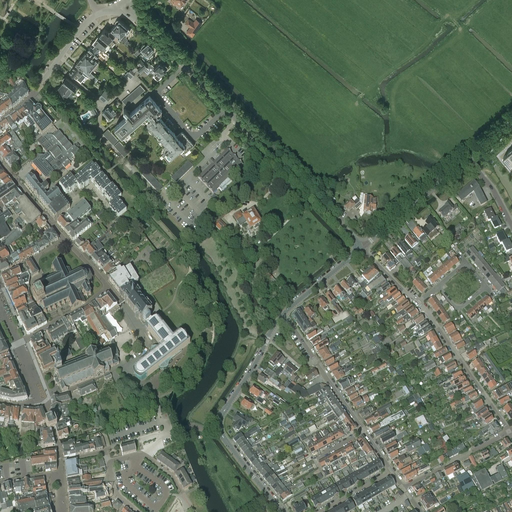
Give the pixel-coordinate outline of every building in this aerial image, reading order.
[(188,19),(185,24),(190,27),(186,32),(192,37),(201,23),(196,20),(194,23),(188,19)] [(111,29),(111,30),(119,37),(120,38),(120,37),(123,34),(124,35),(125,33),(127,35),(130,31),(128,29),(128,28),(127,28),(124,25),(122,23),(119,21),(120,21),(119,20),(117,20),(115,22),(115,24),(115,25),(111,29)] [(105,29),(99,35),(110,45),(111,46),(114,42),(115,43),(119,38),(115,35),(109,30),(108,32),(105,29)] [(110,45),(99,35),(96,39),(94,43),(100,48),(102,50),(104,52),(110,45)] [(125,35),(120,39),(127,45),(129,43),(127,40),(128,39),(126,38),(127,36),(125,35)] [(100,48),(94,43),(93,43),(95,44),(93,47),(91,45),(88,49),(91,52),(90,53),(92,55),(96,59),(98,57),(97,56),(100,52),(98,51),(100,48)] [(144,44),(134,53),(136,56),(142,50),(147,56),(147,55),(149,58),(153,55),(150,52),(154,49),(151,45),(150,46),(148,43),(146,45),(144,44)] [(80,59),(77,62),(86,70),(84,72),(86,74),(95,82),(98,79),(90,73),(98,64),(95,61),(92,58),(93,58),(92,57),(91,57),(86,53),(85,52),(85,53),(82,56),(80,58),(80,59)] [(7,53),(5,56),(6,60),(11,61),(13,57),(11,53),(7,53)] [(137,69),(137,70),(141,73),(144,70),(147,67),(148,67),(146,66),(144,63),(144,64),(141,60),(138,64),(140,67),(137,69)] [(149,63),(146,66),(148,67),(147,67),(151,71),(155,67),(151,64),(150,64),(149,63)] [(155,67),(151,71),(154,75),(157,78),(158,79),(161,77),(160,76),(166,70),(168,69),(168,67),(166,66),(165,65),(163,64),(162,65),(159,63),(155,67)] [(73,68),(70,73),(74,76),(73,76),(76,79),(80,83),(81,83),(80,82),(86,74),(84,72),(83,71),(81,69),(76,65),(75,64),(72,67),(73,68)] [(63,82),(58,88),(67,95),(66,96),(68,98),(69,96),(71,97),(74,94),(70,91),(71,90),(72,91),(73,91),(75,92),(79,88),(66,77),(65,78),(65,77),(64,77),(62,79),(62,80),(63,81),(62,81),(63,82)] [(18,90),(16,92),(22,101),(25,98),(28,95),(24,86),(25,85),(22,82),(18,86),(20,88),(19,89),(18,90)] [(18,90),(16,86),(13,88),(13,87),(12,87),(15,93),(12,96),(17,105),(22,101),(16,92),(18,90)] [(112,96),(105,91),(99,98),(104,103),(112,96)] [(5,99),(12,110),(13,109),(17,105),(12,96),(9,98),(7,95),(2,94),(1,94),(1,93),(0,92),(0,96),(3,97),(2,99),(3,99),(5,99)] [(131,136),(127,131),(142,118),(144,120),(146,118),(148,121),(147,122),(154,131),(159,136),(167,145),(163,148),(165,150),(163,152),(169,159),(179,150),(183,154),(193,145),(182,132),(176,136),(174,134),(175,134),(174,133),(172,131),(175,129),(172,125),(173,124),(168,118),(167,119),(163,116),(161,118),(159,116),(159,115),(158,116),(156,114),(161,110),(161,109),(150,97),(150,96),(140,105),(130,113),(130,112),(129,111),(127,111),(125,109),(124,109),(123,110),(123,111),(126,114),(125,115),(127,116),(115,127),(122,135),(126,141),(131,136)] [(12,110),(5,99),(3,99),(1,100),(0,100),(0,103),(2,106),(3,106),(8,112),(12,110)] [(30,104),(22,109),(35,126),(42,134),(52,126),(41,113),(41,110),(40,108),(37,108),(35,109),(30,104)] [(89,107),(94,117),(98,113),(93,105),(89,107)] [(108,107),(102,112),(109,119),(116,112),(113,109),(111,110),(108,107)] [(22,109),(16,114),(22,123),(26,121),(32,128),(35,126),(22,109)] [(22,123),(16,114),(9,118),(15,126),(17,124),(18,126),(22,123)] [(9,118),(5,121),(10,129),(12,132),(14,134),(18,131),(16,127),(15,126),(9,118)] [(10,129),(5,121),(0,124),(0,130),(1,132),(3,134),(10,129)] [(37,160),(32,165),(45,180),(48,180),(59,171),(60,173),(63,171),(63,172),(65,170),(64,169),(71,164),(68,161),(70,160),(71,161),(73,159),(72,158),(73,157),(76,160),(81,155),(74,146),(72,148),(58,131),(53,136),(52,135),(48,135),(48,136),(47,135),(37,143),(47,154),(43,158),(43,157),(38,157),(37,160)] [(0,139),(0,150),(12,141),(13,143),(18,150),(18,149),(19,150),(21,148),(23,147),(21,143),(14,134),(12,132),(0,139)] [(12,141),(0,150),(0,152),(8,147),(13,143),(12,141)] [(8,147),(0,152),(0,155),(4,161),(13,154),(15,153),(19,150),(18,149),(18,150),(13,143),(8,147)] [(231,177),(230,177),(243,165),(227,149),(216,160),(217,161),(214,164),(214,163),(213,163),(213,164),(212,164),(212,165),(213,165),(210,168),(209,167),(198,178),(213,194),(219,188),(220,188),(220,189),(222,191),(234,179),(232,177),(231,177)] [(511,149),(503,157),(511,166),(511,164),(511,149)] [(19,161),(13,154),(4,161),(11,168),(19,161)] [(92,165),(84,171),(84,172),(90,178),(91,180),(93,183),(94,182),(101,176),(100,175),(92,165)] [(78,177),(73,181),(77,185),(77,186),(80,189),(83,187),(84,188),(83,187),(85,185),(86,186),(89,184),(88,182),(91,180),(90,178),(84,172),(84,171),(84,172),(80,175),(77,177),(78,177)] [(101,176),(94,182),(96,185),(95,186),(99,191),(101,190),(103,193),(111,186),(108,182),(106,180),(105,178),(102,175),(101,176)] [(40,202),(47,196),(45,193),(49,190),(46,186),(42,189),(31,177),(24,182),(40,202)] [(64,182),(59,186),(66,194),(69,192),(70,193),(75,189),(74,188),(77,186),(77,185),(73,181),(71,177),(66,181),(66,180),(64,182)] [(0,191),(0,192),(5,188),(12,183),(8,178),(1,183),(0,183),(0,191)] [(473,193),(479,188),(474,182),(456,197),(461,203),(469,196),(470,197),(472,196),(471,195),(473,193)] [(0,200),(10,194),(17,189),(12,184),(12,183),(5,188),(0,192),(0,191),(0,200)] [(111,186),(103,193),(104,192),(106,195),(105,196),(109,201),(111,200),(113,203),(117,199),(118,199),(121,196),(118,192),(116,190),(112,185),(111,186)] [(479,188),(473,193),(477,200),(476,201),(477,203),(478,202),(480,207),(486,204),(479,188)] [(17,190),(5,198),(9,204),(12,202),(21,195),(17,190)] [(40,202),(48,211),(47,211),(55,221),(70,208),(55,190),(47,196),(40,202)] [(23,198),(21,195),(12,202),(14,205),(23,198)] [(12,216),(7,220),(10,224),(9,226),(13,230),(16,227),(17,228),(21,225),(24,222),(28,227),(21,232),(23,233),(29,228),(41,218),(40,217),(24,198),(24,197),(23,198),(14,205),(13,205),(16,210),(18,212),(12,216)] [(9,204),(5,198),(1,201),(1,202),(5,207),(4,207),(5,207),(6,210),(10,208),(8,205),(9,205),(9,204)] [(365,198),(364,212),(367,212),(367,213),(367,215),(371,215),(371,214),(371,212),(372,212),(372,210),(377,211),(377,205),(373,205),(373,199),(365,198)] [(110,204),(109,206),(111,209),(110,210),(114,215),(116,214),(118,217),(121,214),(122,214),(126,210),(123,206),(121,204),(121,203),(118,199),(117,199),(113,203),(110,204)] [(350,201),(343,207),(344,208),(343,209),(345,211),(346,210),(346,211),(348,209),(350,211),(354,207),(356,210),(362,205),(359,202),(357,200),(352,204),(350,201)] [(84,202),(67,216),(74,224),(76,222),(76,223),(80,220),(91,211),(84,202)] [(444,208),(438,213),(443,219),(453,211),(453,212),(457,208),(455,206),(452,208),(448,203),(447,204),(446,204),(445,205),(445,206),(444,207),(444,208)] [(102,210),(95,215),(98,219),(105,214),(102,210)] [(494,219),(490,210),(484,213),(488,222),(490,221),(494,219)] [(0,216),(0,226),(4,222),(7,220),(12,216),(8,211),(2,215),(0,216)] [(239,212),(233,217),(237,223),(240,228),(246,224),(250,230),(253,228),(255,231),(260,228),(258,225),(261,223),(260,222),(260,221),(259,220),(258,219),(255,215),(255,213),(255,212),(254,212),(253,211),(243,217),(239,212)] [(74,224),(67,215),(63,218),(57,223),(64,231),(74,224)] [(428,225),(422,230),(424,232),(431,240),(438,234),(435,230),(439,227),(438,227),(436,224),(437,223),(434,220),(433,221),(431,218),(430,219),(430,218),(429,218),(428,219),(427,219),(427,220),(426,221),(427,221),(425,222),(426,223),(428,225)] [(496,218),(494,219),(490,221),(495,230),(501,227),(496,218)] [(42,219),(36,224),(40,229),(46,224),(42,219)] [(74,224),(64,231),(73,241),(73,242),(91,227),(91,226),(93,224),(89,220),(87,222),(87,221),(84,224),(83,223),(80,220),(76,223),(76,222),(74,224)] [(217,223),(214,225),(222,233),(227,228),(220,220),(217,223)] [(0,239),(6,236),(10,232),(4,222),(0,226),(0,239)] [(0,248),(9,244),(13,241),(18,238),(22,235),(22,234),(23,233),(21,232),(17,228),(16,227),(13,230),(14,231),(11,234),(10,232),(6,236),(0,239),(0,248)] [(416,230),(413,232),(422,243),(427,239),(425,236),(424,236),(424,235),(418,228),(418,229),(417,228),(416,229),(416,230)] [(460,232),(459,230),(458,230),(453,234),(451,236),(452,238),(454,237),(455,238),(460,234),(459,233),(460,232)] [(44,236),(43,236),(44,237),(50,245),(54,243),(48,233),(46,231),(44,233),(45,235),(44,236)] [(48,233),(54,243),(58,240),(52,231),(48,233)] [(93,245),(86,251),(91,258),(99,251),(100,251),(103,248),(100,244),(111,234),(109,231),(93,244),(93,245)] [(506,242),(502,233),(496,237),(500,245),(502,244),(506,242)] [(407,238),(405,240),(412,249),(417,244),(419,243),(412,235),(410,236),(408,235),(406,237),(407,238)] [(93,245),(93,244),(92,243),(89,245),(86,242),(84,244),(83,243),(84,241),(82,238),(80,240),(75,244),(79,248),(84,253),(86,251),(93,245)] [(40,242),(44,249),(49,245),(44,239),(40,242)] [(511,248),(508,241),(506,242),(502,244),(506,253),(511,250),(511,248)] [(44,249),(40,242),(35,245),(39,252),(44,249)] [(402,242),(397,246),(406,257),(413,252),(409,247),(407,248),(402,242)] [(11,248),(9,244),(0,248),(0,261),(1,261),(0,260),(3,259),(6,258),(8,261),(11,259),(15,266),(21,263),(16,255),(12,248),(11,248)] [(39,252),(35,245),(34,245),(34,244),(29,247),(35,255),(39,253),(38,253),(39,252)] [(35,255),(29,247),(25,250),(30,258),(35,255)] [(470,259),(477,253),(473,247),(465,253),(470,259)] [(103,249),(103,248),(100,251),(99,251),(91,258),(97,264),(111,253),(110,252),(105,256),(101,251),(103,249)] [(399,263),(401,261),(398,257),(400,255),(395,248),(395,249),(394,248),(392,249),(393,250),(390,252),(399,263)] [(30,258),(25,250),(20,252),(25,260),(30,258)] [(20,252),(16,255),(21,263),(25,260),(20,252)] [(112,253),(111,254),(111,253),(97,264),(102,271),(113,262),(109,257),(113,254),(112,253)] [(482,259),(477,253),(470,259),(475,265),(482,259)] [(387,255),(386,255),(386,254),(383,257),(383,258),(383,259),(388,265),(391,263),(394,267),(396,265),(397,264),(394,260),(393,262),(387,255)] [(448,261),(453,266),(458,262),(454,256),(448,261)] [(508,256),(502,259),(504,264),(510,261),(511,265),(511,257),(509,259),(508,256)] [(6,258),(3,259),(4,261),(8,270),(9,269),(15,266),(11,259),(8,261),(6,258)] [(412,267),(405,258),(398,263),(406,272),(408,270),(412,267)] [(1,261),(0,261),(0,273),(8,270),(4,261),(3,259),(0,260),(1,261)] [(486,264),(482,259),(475,265),(479,270),(486,264)] [(113,262),(102,271),(106,275),(112,270),(112,271),(116,268),(115,266),(119,262),(118,260),(115,262),(114,263),(113,262)] [(28,273),(30,278),(33,277),(39,274),(31,261),(25,264),(23,265),(28,273)] [(448,261),(443,265),(448,271),(453,266),(448,261)] [(33,288),(32,289),(34,298),(38,306),(37,306),(44,313),(45,312),(68,301),(72,310),(85,303),(81,294),(79,295),(78,291),(82,289),(85,295),(87,297),(90,295),(91,292),(89,289),(90,288),(90,287),(89,287),(87,287),(91,283),(92,277),(89,272),(88,271),(84,270),(79,270),(72,274),(69,268),(64,270),(61,263),(52,267),(56,276),(48,280),(33,287),(33,288)] [(391,263),(388,265),(386,267),(390,272),(397,266),(396,265),(394,267),(391,263)] [(486,264),(479,270),(484,276),(491,270),(486,264)] [(120,295),(119,295),(120,296),(120,295),(123,299),(125,302),(125,303),(126,302),(128,305),(128,306),(131,309),(130,309),(131,309),(133,312),(133,313),(134,312),(136,315),(136,316),(139,319),(138,319),(139,319),(141,321),(140,321),(141,322),(141,321),(143,319),(144,319),(147,317),(148,316),(151,313),(152,313),(152,312),(151,313),(142,301),(142,300),(145,298),(145,299),(152,295),(173,282),(174,281),(174,280),(174,279),(174,278),(172,275),(173,274),(166,265),(139,282),(138,282),(140,287),(134,291),(132,287),(120,295)] [(448,271),(443,265),(438,270),(443,275),(448,271)] [(109,279),(109,280),(113,285),(115,288),(119,293),(120,294),(128,289),(129,288),(127,284),(128,285),(131,284),(132,286),(138,282),(139,282),(138,280),(140,279),(132,266),(127,269),(124,271),(121,272),(120,270),(119,271),(116,273),(117,275),(109,279)] [(15,278),(24,275),(20,267),(18,268),(12,271),(15,278)] [(373,267),(362,276),(366,280),(363,282),(365,286),(368,283),(374,279),(376,277),(377,279),(381,277),(373,267)] [(443,275),(438,270),(433,274),(438,279),(443,275)] [(491,270),(484,276),(488,281),(496,275),(491,270)] [(15,278),(12,271),(1,277),(4,284),(15,278)] [(266,272),(263,275),(271,284),(275,280),(266,272)] [(24,275),(15,278),(4,284),(6,290),(17,284),(20,289),(29,285),(30,278),(28,273),(24,275)] [(429,277),(428,279),(431,282),(432,284),(438,279),(433,274),(432,273),(428,276),(429,277)] [(496,275),(488,281),(493,287),(500,281),(496,275)] [(362,290),(361,291),(367,298),(369,297),(372,295),(371,293),(386,282),(381,277),(377,279),(370,285),(366,287),(362,290)] [(348,281),(347,281),(352,289),(355,287),(356,288),(358,286),(352,278),(350,280),(349,279),(347,280),(348,281)] [(417,288),(422,283),(417,278),(412,284),(417,288)] [(500,281),(493,287),(498,292),(505,286),(500,281)] [(342,284),(341,285),(348,295),(350,297),(352,295),(349,291),(351,289),(345,282),(344,282),(342,283),(342,284)] [(427,288),(422,283),(417,288),(422,293),(427,288)] [(17,284),(6,290),(8,294),(20,289),(17,284)] [(381,290),(377,294),(378,296),(390,288),(387,284),(380,289),(381,290)] [(20,289),(8,294),(10,299),(29,290),(29,285),(20,289)] [(334,290),(335,291),(338,296),(341,299),(343,297),(345,300),(347,298),(338,287),(336,288),(335,288),(334,289),(334,290)] [(383,299),(378,302),(380,305),(384,302),(397,292),(392,288),(386,293),(387,295),(383,299)] [(29,294),(29,290),(10,299),(12,302),(29,294)] [(327,295),(326,296),(334,308),(336,306),(334,303),(333,302),(335,300),(330,293),(329,293),(327,295)] [(384,303),(381,305),(383,307),(386,305),(388,303),(390,305),(394,301),(401,297),(397,293),(384,303)] [(31,298),(29,294),(12,302),(14,307),(31,298)] [(108,294),(101,298),(108,307),(107,308),(109,311),(117,305),(108,294)] [(387,308),(384,310),(385,312),(388,310),(389,311),(393,308),(392,307),(397,304),(398,305),(405,301),(402,297),(391,305),(390,305),(386,308),(387,308)] [(432,307),(438,303),(434,297),(428,301),(432,307)] [(487,297),(482,301),(486,307),(491,302),(487,297)] [(33,302),(31,298),(14,307),(16,311),(33,302)] [(96,302),(94,303),(100,312),(102,311),(107,308),(108,307),(101,298),(96,302)] [(318,301),(321,305),(320,306),(323,309),(324,309),(325,311),(328,309),(326,307),(328,305),(323,298),(321,299),(320,299),(319,300),(318,301)] [(406,301),(394,309),(397,314),(409,305),(406,301)] [(486,307),(482,301),(476,305),(481,311),(486,307)] [(33,302),(16,311),(19,317),(36,308),(33,302)] [(89,307),(82,312),(85,318),(87,321),(95,335),(95,336),(96,338),(97,340),(101,346),(112,339),(107,331),(112,328),(106,320),(104,316),(102,318),(101,317),(101,314),(100,312),(94,303),(89,306),(89,307)] [(442,308),(438,303),(432,307),(436,312),(442,308)] [(117,305),(109,311),(110,311),(108,312),(111,316),(120,309),(117,305)] [(481,311),(476,305),(471,310),(476,315),(481,311)] [(343,312),(338,306),(336,306),(334,308),(336,311),(337,312),(339,315),(343,312)] [(410,306),(394,317),(396,320),(401,317),(400,316),(401,316),(402,318),(407,314),(413,309),(410,306)] [(306,310),(304,311),(305,312),(310,319),(309,320),(311,323),(313,321),(311,318),(312,318),(311,317),(315,314),(313,312),(310,307),(309,308),(308,308),(307,309),(306,310)] [(36,308),(19,317),(23,326),(41,315),(36,308)] [(446,314),(442,308),(436,312),(440,318),(446,314)] [(313,328),(310,324),(309,324),(300,310),(292,315),(304,334),(312,329),(313,328)] [(411,312),(402,319),(404,321),(405,320),(407,322),(411,319),(418,314),(416,312),(414,310),(411,312)] [(476,315),(471,310),(466,314),(471,320),(476,315)] [(79,312),(73,315),(75,318),(78,317),(80,320),(82,324),(87,321),(85,318),(82,312),(81,311),(79,312)] [(446,314),(440,318),(444,324),(450,320),(446,314)] [(42,316),(41,315),(23,326),(27,334),(28,335),(38,329),(47,324),(42,316)] [(73,315),(69,318),(73,324),(80,320),(78,317),(75,318),(73,315)] [(409,327),(409,328),(411,330),(424,321),(423,320),(424,320),(422,318),(420,316),(412,322),(414,325),(413,325),(412,325),(409,327)] [(459,324),(465,321),(462,316),(457,319),(459,323),(457,324),(458,325),(460,324),(459,324)] [(69,318),(63,321),(70,333),(72,332),(72,333),(76,330),(74,326),(73,324),(69,318)] [(135,371),(135,372),(135,373),(135,374),(135,375),(136,376),(136,377),(137,377),(137,378),(138,379),(139,379),(140,379),(140,380),(141,380),(142,380),(143,380),(147,377),(158,368),(161,369),(163,370),(166,369),(168,368),(169,366),(169,363),(170,364),(171,364),(171,363),(172,362),(172,361),(171,361),(171,360),(173,359),(174,357),(181,352),(181,350),(190,343),(188,341),(186,338),(184,335),(181,338),(179,335),(173,340),(156,319),(151,323),(151,322),(145,327),(161,347),(160,348),(159,348),(158,347),(157,347),(156,347),(155,347),(154,347),(153,348),(152,348),(151,349),(151,350),(151,351),(151,352),(150,352),(149,352),(149,353),(148,353),(148,354),(149,355),(147,358),(145,360),(145,362),(142,364),(141,364),(138,366),(139,367),(135,370),(135,371)] [(70,333),(63,321),(61,322),(61,323),(60,324),(67,335),(69,334),(70,333)] [(416,334),(421,331),(421,330),(428,325),(425,321),(416,328),(417,330),(414,332),(416,334)] [(446,332),(457,325),(456,323),(451,325),(450,324),(443,327),(446,332)] [(67,335),(60,324),(46,332),(53,343),(67,335)] [(457,325),(446,332),(448,336),(455,332),(454,330),(459,327),(457,325)] [(421,331),(416,334),(414,336),(415,338),(421,335),(421,336),(424,334),(424,335),(431,330),(429,326),(422,331),(421,331)] [(117,336),(112,328),(107,331),(112,339),(117,336)] [(314,331),(306,336),(306,337),(307,337),(307,338),(307,339),(308,339),(309,340),(309,341),(323,332),(323,331),(322,331),(321,331),(320,330),(315,333),(314,331)] [(451,341),(463,335),(462,332),(457,335),(456,333),(449,337),(451,341)] [(430,341),(436,338),(433,333),(427,336),(430,341)] [(33,348),(43,343),(41,339),(43,338),(41,334),(39,336),(31,340),(30,342),(33,348)] [(463,335),(451,341),(454,345),(461,341),(460,339),(464,337),(466,336),(465,334),(463,335)] [(96,338),(95,336),(89,340),(93,349),(100,347),(97,340),(96,338)] [(318,338),(310,342),(313,347),(326,339),(324,336),(319,340),(318,338)] [(78,347),(84,344),(81,338),(75,341),(78,347)] [(436,338),(430,341),(428,343),(430,347),(433,346),(439,343),(436,338)] [(314,348),(313,349),(315,351),(316,350),(316,352),(317,352),(328,345),(325,340),(321,343),(314,347),(314,348)] [(467,340),(455,346),(457,351),(469,344),(468,342),(467,340)] [(329,348),(331,351),(334,349),(337,347),(342,344),(340,341),(339,341),(332,346),(329,348)] [(43,343),(33,348),(35,353),(46,348),(44,343),(44,342),(43,343)] [(55,379),(54,379),(56,384),(57,384),(58,386),(60,385),(62,392),(68,390),(67,388),(104,373),(110,371),(109,369),(113,367),(113,366),(119,364),(117,359),(119,358),(117,355),(118,354),(113,342),(110,343),(113,350),(107,352),(102,354),(101,351),(89,356),(88,351),(81,353),(82,355),(80,356),(81,359),(60,368),(59,368),(56,370),(56,369),(55,370),(54,370),(56,373),(55,373),(54,374),(55,376),(56,376),(55,377),(55,379)] [(0,344),(0,356),(8,353),(4,343),(0,344)] [(442,348),(439,343),(433,346),(436,352),(442,348)] [(481,343),(466,351),(468,354),(466,355),(470,361),(477,356),(475,353),(484,347),(481,343)] [(37,359),(48,354),(57,349),(54,345),(49,347),(35,354),(37,359)] [(69,347),(58,352),(60,356),(69,351),(71,350),(69,347)] [(325,348),(318,353),(318,354),(318,356),(319,356),(320,357),(331,351),(329,348),(326,350),(325,348)] [(57,349),(48,354),(51,360),(60,356),(58,352),(57,349)] [(435,357),(436,357),(437,359),(447,353),(444,349),(434,355),(435,357)] [(48,354),(37,359),(43,373),(54,368),(72,357),(69,351),(60,356),(51,360),(48,354)] [(331,351),(320,357),(321,358),(321,360),(322,361),(323,361),(323,362),(331,357),(334,355),(332,354),(331,351)] [(420,354),(417,356),(419,361),(423,359),(424,358),(427,357),(424,351),(421,353),(421,354),(420,354)] [(8,353),(0,356),(0,361),(1,361),(9,358),(10,358),(8,353)] [(270,361),(268,363),(273,367),(275,366),(279,361),(281,362),(284,359),(282,357),(276,353),(269,361),(270,361)] [(439,360),(438,360),(439,363),(441,362),(442,364),(451,359),(449,354),(439,360)] [(338,355),(324,363),(325,364),(325,365),(326,366),(327,367),(334,363),(333,361),(338,358),(339,357),(338,355)] [(427,357),(423,359),(422,360),(424,365),(427,363),(427,364),(432,362),(429,356),(427,357)] [(10,358),(9,358),(1,361),(4,369),(13,365),(10,358)] [(475,369),(483,363),(480,358),(472,364),(475,369)] [(432,362),(427,364),(423,367),(421,368),(422,370),(424,369),(426,373),(436,367),(433,361),(432,362)] [(328,369),(328,370),(329,371),(330,371),(330,373),(345,365),(345,364),(344,362),(342,363),(337,366),(336,364),(328,368),(328,369)] [(388,362),(386,363),(378,368),(379,370),(388,365),(389,368),(391,367),(388,362)] [(448,372),(453,369),(456,367),(453,362),(445,367),(446,369),(448,372)] [(485,366),(483,363),(475,369),(478,373),(486,367),(485,366)] [(288,364),(284,370),(292,377),(290,379),(293,381),(297,376),(294,374),(297,371),(288,364)] [(13,365),(4,369),(1,370),(1,371),(0,371),(0,377),(0,378),(16,372),(13,365)] [(434,372),(433,372),(436,378),(442,374),(440,370),(445,368),(443,365),(433,370),(434,372)] [(331,375),(332,376),(333,377),(333,376),(333,377),(334,378),(352,367),(351,366),(350,366),(346,368),(341,371),(340,369),(332,374),(331,375)] [(352,367),(334,378),(335,379),(334,380),(336,382),(337,382),(345,377),(343,375),(349,372),(353,370),(353,369),(352,367)] [(489,372),(488,370),(486,367),(478,373),(478,374),(479,376),(480,375),(481,377),(487,373),(489,372)] [(267,368),(264,374),(271,378),(274,373),(267,368)] [(280,368),(275,374),(278,377),(283,370),(280,368)] [(314,370),(305,376),(309,382),(318,376),(314,370)] [(0,378),(0,384),(1,387),(8,385),(20,382),(16,372),(0,378)] [(441,381),(438,382),(440,385),(442,383),(448,381),(453,378),(454,380),(462,376),(459,372),(446,379),(441,381)] [(487,373),(481,377),(481,378),(481,379),(482,380),(483,380),(484,382),(491,378),(492,376),(491,374),(489,376),(487,373)] [(267,379),(261,375),(257,381),(264,385),(265,385),(266,383),(267,383),(268,380),(267,379)] [(346,379),(338,384),(340,388),(353,381),(352,378),(350,379),(349,378),(349,377),(346,379)] [(449,384),(446,385),(447,388),(453,385),(454,386),(457,385),(466,380),(463,377),(449,384)] [(271,378),(269,381),(280,388),(282,386),(271,378)] [(491,378),(484,382),(484,383),(485,385),(486,385),(487,386),(494,382),(495,381),(494,379),(492,380),(491,378)] [(353,381),(340,388),(343,391),(350,387),(349,385),(350,385),(355,383),(353,381)] [(453,389),(449,390),(450,392),(453,391),(455,390),(460,388),(461,390),(469,386),(466,381),(453,389)] [(0,399),(12,403),(26,400),(27,398),(20,382),(8,385),(1,387),(0,384),(0,399)] [(93,382),(77,389),(81,398),(97,390),(93,382)] [(494,382),(487,386),(490,391),(498,385),(497,383),(495,385),(494,382)] [(306,391),(298,386),(297,387),(291,383),(286,388),(290,390),(299,397),(301,398),(303,399),(303,400),(322,390),(326,388),(325,386),(321,385),(319,386),(319,384),(306,391)] [(346,393),(345,395),(346,396),(347,396),(347,397),(360,389),(359,388),(363,386),(363,385),(361,383),(359,384),(357,385),(345,392),(346,393)] [(511,385),(511,384),(492,394),(497,400),(511,392),(511,385)] [(250,392),(257,397),(255,401),(262,405),(264,401),(260,399),(264,393),(254,386),(252,389),(251,389),(250,391),(250,392)] [(366,387),(348,398),(350,402),(358,397),(357,395),(359,394),(360,395),(363,393),(367,390),(366,387)] [(470,387),(456,394),(457,395),(458,395),(458,396),(464,393),(465,395),(473,391),(470,387)] [(318,399),(330,392),(328,388),(315,395),(318,399)] [(318,399),(320,402),(332,395),(330,392),(318,399)] [(474,393),(460,400),(462,402),(469,399),(470,401),(477,397),(474,393)] [(67,404),(67,405),(71,404),(70,401),(71,401),(69,394),(57,398),(52,399),(51,400),(53,407),(60,405),(59,405),(60,404),(61,405),(67,404)] [(511,395),(511,394),(498,401),(499,403),(499,404),(500,405),(501,406),(511,400),(509,398),(511,396),(511,395)] [(317,404),(314,406),(317,409),(320,407),(323,405),(326,403),(334,398),(332,395),(320,402),(318,404),(317,404)] [(354,407),(368,399),(366,396),(362,398),(363,399),(360,400),(359,398),(351,403),(354,407)] [(337,401),(334,398),(326,403),(323,405),(325,409),(329,406),(337,401)] [(241,404),(252,411),(255,407),(253,405),(254,404),(249,401),(249,402),(245,399),(244,400),(243,400),(242,403),(242,404),(241,404)] [(275,399),(272,402),(278,406),(280,404),(286,408),(288,405),(280,400),(279,402),(275,399)] [(369,402),(368,399),(354,407),(356,411),(366,405),(365,403),(369,402)] [(474,415),(483,409),(481,407),(483,405),(479,400),(472,405),(473,406),(470,408),(473,412),(473,414),(474,415)] [(329,406),(325,409),(328,412),(339,404),(337,401),(329,406)] [(51,407),(50,413),(51,413),(51,420),(54,419),(57,426),(62,424),(63,424),(63,421),(68,420),(68,418),(68,416),(65,416),(66,410),(68,410),(67,405),(67,404),(61,405),(60,404),(59,405),(60,405),(53,407),(51,407)] [(341,408),(339,404),(328,412),(323,415),(324,417),(329,414),(332,411),(333,413),(341,408)] [(390,404),(376,411),(378,414),(382,412),(386,410),(392,407),(390,404)] [(504,410),(503,411),(505,414),(506,413),(507,415),(511,411),(511,408),(510,405),(503,409),(504,410)] [(7,408),(4,429),(7,429),(8,426),(9,426),(12,408),(7,408)] [(8,426),(7,429),(14,430),(15,426),(14,425),(14,422),(18,422),(19,409),(13,409),(12,408),(9,426),(8,426)] [(341,408),(333,413),(334,415),(326,420),(327,422),(332,419),(343,411),(341,408)] [(368,408),(359,415),(362,419),(365,417),(366,418),(369,415),(368,414),(371,412),(368,408)] [(483,409),(474,415),(472,417),(474,419),(479,415),(481,417),(488,412),(485,408),(483,409)] [(42,409),(37,411),(37,414),(36,414),(36,417),(35,417),(34,418),(36,428),(37,428),(36,426),(39,425),(39,426),(40,426),(46,423),(45,423),(47,422),(42,409)] [(37,414),(37,411),(35,411),(22,410),(22,417),(21,423),(20,439),(35,434),(35,433),(37,433),(37,430),(35,430),(34,427),(35,428),(36,428),(34,418),(35,417),(36,417),(36,414),(37,414)] [(380,418),(381,418),(382,419),(389,415),(386,410),(382,412),(378,414),(364,422),(367,426),(374,422),(374,421),(377,420),(380,418)] [(346,415),(343,411),(332,419),(327,422),(328,424),(333,421),(334,422),(339,419),(346,415)] [(384,428),(405,417),(402,411),(386,420),(383,423),(370,429),(372,434),(373,433),(373,434),(384,427),(384,428)] [(237,414),(233,420),(237,423),(234,428),(236,429),(235,430),(236,431),(237,430),(239,432),(242,427),(245,429),(250,423),(250,424),(253,420),(247,415),(246,416),(247,417),(245,420),(237,414)] [(477,422),(472,424),(475,427),(476,427),(477,427),(479,425),(479,424),(483,421),(486,425),(493,420),(489,414),(477,422)] [(338,422),(337,424),(338,425),(340,423),(340,424),(341,424),(341,423),(344,421),(346,420),(348,418),(346,415),(339,419),(341,421),(338,422)] [(340,423),(338,425),(339,428),(343,425),(345,426),(351,422),(348,418),(346,420),(344,421),(341,423),(341,424),(340,424),(340,423)] [(54,419),(51,420),(49,421),(47,422),(45,423),(46,423),(48,430),(49,430),(51,429),(52,429),(55,428),(57,427),(57,426),(54,419)] [(57,427),(55,428),(57,433),(66,429),(66,430),(67,429),(71,428),(69,420),(68,420),(63,421),(63,424),(62,424),(57,426),(57,427)] [(351,422),(345,426),(346,428),(344,430),(341,427),(339,429),(340,430),(342,433),(344,431),(345,432),(345,431),(346,432),(347,431),(350,429),(352,428),(351,427),(354,425),(351,422)] [(488,426),(481,431),(484,435),(491,430),(493,434),(499,429),(495,423),(493,425),(492,423),(489,426),(488,426)] [(332,427),(331,425),(329,427),(330,429),(331,428),(332,431),(334,433),(332,435),(336,442),(340,440),(338,437),(338,438),(337,436),(335,432),(334,431),(335,431),(335,429),(334,429),(334,430),(333,427),(332,427)] [(344,431),(342,433),(344,437),(346,436),(345,435),(346,434),(349,432),(350,434),(352,432),(357,429),(354,426),(354,425),(351,427),(352,428),(350,429),(347,431),(346,432),(345,431),(345,432),(344,431)] [(241,435),(233,440),(236,443),(249,435),(256,432),(258,430),(256,427),(251,430),(251,431),(247,433),(247,434),(242,437),(241,435)] [(340,430),(338,431),(335,427),(333,428),(334,429),(335,429),(335,431),(334,431),(335,432),(337,436),(338,438),(338,437),(340,440),(344,437),(342,433),(340,430)] [(386,431),(384,428),(384,427),(373,434),(373,435),(376,439),(389,432),(388,430),(386,431)] [(42,432),(41,433),(41,437),(41,438),(43,437),(53,436),(52,434),(51,429),(49,430),(48,430),(42,432)] [(66,429),(57,433),(59,439),(68,436),(66,430),(66,429)] [(336,442),(332,435),(330,436),(327,430),(325,431),(324,429),(322,430),(324,432),(325,432),(326,434),(327,435),(326,436),(327,437),(327,436),(329,440),(330,442),(332,444),(336,442)] [(324,432),(322,430),(321,431),(322,433),(323,433),(325,438),(324,439),(327,446),(332,444),(330,442),(329,440),(327,436),(327,437),(326,436),(327,435),(326,434),(325,432),(324,432)] [(249,435),(236,443),(238,447),(249,441),(250,440),(249,438),(251,437),(257,433),(256,432),(249,435)] [(380,439),(379,440),(382,445),(395,439),(391,432),(380,438),(380,439)] [(327,446),(324,439),(322,440),(318,433),(315,434),(318,439),(318,438),(319,439),(318,440),(318,441),(319,441),(320,444),(321,446),(322,446),(324,448),(327,446)] [(318,439),(315,434),(313,436),(317,443),(315,443),(319,451),(324,448),(322,446),(321,446),(320,444),(319,441),(318,441),(318,440),(319,439),(318,438),(318,439)] [(311,437),(308,439),(310,443),(311,444),(310,445),(311,445),(312,449),(313,451),(314,450),(315,453),(319,451),(315,443),(313,445),(311,440),(313,439),(311,437)] [(445,443),(443,440),(440,437),(435,440),(441,450),(447,447),(445,444),(445,443)] [(100,440),(94,442),(96,450),(103,448),(102,447),(105,446),(103,438),(100,439),(100,440)] [(362,443),(365,441),(362,438),(356,442),(357,444),(355,446),(353,444),(351,445),(353,450),(354,449),(356,448),(356,447),(357,448),(358,447),(361,445),(363,444),(362,443)] [(87,445),(89,452),(95,451),(93,444),(90,444),(89,439),(86,439),(87,445)] [(310,443),(308,439),(303,442),(305,444),(307,443),(308,444),(309,447),(307,448),(311,455),(315,453),(314,450),(313,451),(312,449),(311,445),(310,445),(311,444),(310,443)] [(385,449),(385,450),(385,451),(386,451),(387,454),(394,450),(397,449),(398,450),(401,448),(399,444),(402,442),(401,439),(398,440),(395,442),(392,443),(393,445),(385,449)] [(417,439),(415,440),(404,446),(408,454),(421,447),(417,439)] [(249,441),(238,447),(241,450),(253,443),(250,440),(249,441)] [(503,446),(498,449),(500,452),(510,445),(509,442),(508,440),(507,440),(501,444),(503,446)] [(368,445),(365,441),(362,443),(363,444),(361,445),(358,447),(357,448),(356,447),(356,448),(357,450),(360,448),(361,450),(368,445)] [(69,450),(74,449),(73,447),(75,446),(74,442),(61,446),(63,454),(69,452),(69,450)] [(253,443),(241,450),(244,454),(252,449),(250,447),(254,445),(253,443)] [(135,444),(120,448),(122,455),(136,452),(135,447),(136,447),(135,444)] [(409,459),(395,466),(399,471),(419,460),(421,458),(420,456),(431,451),(427,444),(422,447),(424,451),(416,455),(417,455),(411,457),(409,459)] [(451,452),(454,456),(466,450),(462,444),(451,452)] [(69,452),(64,454),(64,457),(66,458),(68,458),(72,457),(83,454),(82,447),(81,445),(80,445),(77,446),(78,448),(77,448),(74,449),(69,450),(69,452)] [(252,449),(244,454),(247,457),(255,452),(258,450),(257,449),(260,447),(259,445),(256,447),(252,449)] [(351,445),(346,448),(347,450),(348,450),(349,452),(350,456),(351,455),(351,457),(351,458),(354,456),(352,454),(354,452),(355,452),(354,452),(353,450),(351,445)] [(368,445),(361,450),(362,451),(359,454),(359,455),(360,454),(361,455),(364,453),(364,454),(366,452),(368,451),(368,450),(370,449),(368,445)] [(300,448),(293,451),(295,455),(297,454),(297,455),(302,452),(302,451),(302,450),(305,449),(303,446),(300,448)] [(396,451),(388,455),(389,456),(389,457),(390,459),(391,459),(398,455),(397,453),(404,450),(403,447),(401,448),(398,450),(396,451)] [(347,450),(346,448),(342,450),(346,457),(348,456),(350,459),(351,458),(351,457),(351,455),(350,456),(349,452),(348,450),(347,450)] [(507,454),(500,459),(501,461),(511,455),(511,448),(506,452),(507,454)] [(49,459),(56,459),(56,451),(54,451),(53,449),(44,450),(44,452),(37,453),(38,456),(44,456),(44,457),(43,457),(43,458),(49,458),(49,459)] [(373,453),(370,449),(368,450),(368,451),(366,452),(364,454),(364,453),(361,455),(360,454),(359,455),(361,457),(365,455),(366,457),(366,456),(369,455),(372,454),(373,453)] [(255,452),(247,457),(249,461),(258,456),(257,456),(259,454),(260,455),(261,454),(258,450),(255,452)] [(342,450),(337,452),(339,455),(340,455),(341,456),(340,457),(342,460),(343,460),(343,461),(343,462),(346,461),(344,458),(346,457),(342,450)] [(493,458),(491,452),(490,452),(489,451),(488,450),(486,451),(483,453),(482,452),(481,453),(481,454),(480,454),(483,460),(480,462),(481,464),(490,460),(493,458)] [(339,455),(337,452),(334,454),(338,461),(340,460),(343,466),(340,468),(341,470),(345,468),(344,466),(345,465),(343,462),(343,461),(343,460),(342,460),(340,457),(341,456),(340,455),(339,455)] [(156,460),(160,463),(166,455),(165,454),(164,455),(162,453),(156,460)] [(262,458),(260,455),(259,454),(257,456),(258,456),(249,461),(252,464),(262,458)] [(338,461),(334,454),(329,457),(331,459),(332,459),(332,461),(334,464),(335,465),(334,466),(335,467),(337,465),(336,462),(338,461)] [(33,458),(31,459),(32,467),(44,465),(46,472),(50,471),(57,470),(57,465),(50,465),(49,459),(49,458),(43,458),(43,457),(36,458),(36,455),(33,456),(33,458)] [(166,455),(160,463),(164,466),(169,458),(167,457),(168,456),(166,455)] [(400,458),(392,462),(395,466),(409,459),(408,457),(405,458),(403,456),(400,458)] [(472,456),(468,458),(473,468),(477,466),(474,462),(475,462),(472,456)] [(262,458),(252,464),(255,468),(263,463),(266,461),(264,457),(262,458)] [(331,459),(329,457),(326,458),(330,466),(332,465),(333,468),(335,467),(334,466),(335,465),(334,464),(332,461),(332,459),(331,459)] [(169,458),(164,466),(167,468),(173,460),(172,459),(171,460),(169,458)] [(330,466),(326,458),(321,461),(323,464),(324,464),(324,465),(324,466),(326,469),(326,468),(327,470),(326,470),(327,471),(329,469),(328,467),(330,466)] [(173,460),(167,468),(171,471),(176,463),(174,462),(173,462),(174,461),(173,460)] [(65,463),(66,472),(76,470),(76,468),(78,467),(79,469),(87,468),(86,465),(83,466),(82,465),(80,466),(79,461),(77,461),(66,463),(65,463)] [(323,464),(321,461),(318,463),(321,470),(324,469),(325,471),(323,473),(326,478),(329,476),(328,474),(328,473),(327,471),(326,470),(327,470),(326,468),(326,469),(324,466),(324,465),(324,464),(323,464)] [(378,461),(374,464),(378,472),(383,469),(378,461)] [(415,464),(400,471),(402,476),(414,470),(413,468),(421,464),(419,461),(414,463),(415,464)] [(266,466),(257,471),(260,475),(269,469),(272,467),(273,467),(272,465),(275,464),(273,462),(266,466)] [(418,469),(404,477),(406,481),(417,475),(416,474),(428,467),(427,465),(431,463),(430,462),(427,464),(427,465),(418,469)] [(176,463),(171,471),(174,474),(180,466),(181,465),(179,464),(178,465),(176,463)] [(265,465),(263,463),(255,468),(257,471),(266,466),(265,465)] [(374,464),(369,467),(374,475),(378,472),(374,464)] [(456,464),(449,468),(453,474),(455,478),(456,478),(457,477),(455,473),(459,471),(456,464)] [(276,465),(273,467),(272,467),(269,469),(260,475),(263,478),(272,472),(271,473),(271,472),(270,471),(278,467),(276,465)] [(483,491),(495,485),(508,479),(502,466),(495,469),(498,475),(494,477),(492,479),(490,480),(489,480),(489,479),(486,472),(484,470),(473,476),(470,478),(480,493),(482,492),(483,491)] [(369,477),(374,475),(369,467),(364,469),(369,477)] [(76,470),(66,472),(67,480),(82,478),(82,473),(87,472),(87,468),(79,469),(79,471),(77,472),(76,470)] [(272,472),(263,478),(266,482),(272,477),(276,474),(275,473),(280,470),(279,468),(272,472)] [(453,474),(449,468),(444,471),(447,477),(453,474)] [(276,474),(272,477),(266,482),(268,485),(277,479),(276,479),(275,478),(287,471),(286,469),(276,474)] [(364,480),(369,477),(364,469),(360,472),(364,480)] [(177,478),(186,473),(186,472),(185,473),(183,470),(175,474),(177,478)] [(360,483),(364,480),(360,472),(355,475),(360,483)] [(439,479),(443,477),(440,472),(434,475),(437,480),(439,479)] [(464,493),(475,487),(469,478),(466,472),(464,473),(462,474),(462,475),(457,477),(456,478),(464,493)] [(187,474),(186,473),(177,478),(179,482),(187,478),(186,475),(187,474)] [(277,479),(268,485),(271,489),(279,483),(278,481),(288,476),(286,474),(276,479),(277,479)] [(355,486),(360,483),(355,475),(350,478),(355,486)] [(23,481),(25,490),(45,487),(44,478),(34,479),(28,480),(23,481)] [(189,480),(187,478),(179,482),(182,486),(191,481),(190,480),(189,480)] [(355,486),(350,478),(346,480),(350,488),(355,486)] [(391,478),(386,481),(391,489),(395,486),(391,478)] [(279,483),(271,489),(273,492),(283,485),(285,484),(286,483),(285,482),(286,482),(286,481),(287,480),(286,479),(279,483)] [(437,480),(433,483),(435,488),(442,484),(439,479),(437,480)] [(341,483),(346,491),(350,488),(346,480),(341,483)] [(25,490),(23,481),(17,482),(19,494),(23,493),(23,492),(25,491),(25,490)] [(103,481),(92,482),(82,484),(83,489),(83,490),(84,489),(85,489),(101,486),(103,481)] [(191,481),(182,486),(184,490),(192,485),(190,482),(191,482),(191,481)] [(386,481),(381,484),(386,491),(391,489),(386,481)] [(412,488),(411,489),(412,490),(413,490),(415,492),(425,487),(427,485),(431,483),(429,481),(424,485),(422,482),(421,482),(419,484),(411,488),(412,488)] [(3,485),(4,491),(8,490),(8,492),(12,491),(11,483),(3,485)] [(287,485),(286,483),(285,484),(283,485),(273,492),(276,495),(287,487),(290,486),(291,485),(290,483),(287,485)] [(346,491),(341,483),(336,486),(341,494),(346,491)] [(290,491),(279,499),(282,503),(293,495),(292,494),(291,495),(290,493),(292,492),(296,489),(298,492),(305,488),(302,484),(291,490),(290,491)] [(377,486),(376,486),(381,494),(386,491),(381,484),(377,486)] [(287,487),(276,495),(279,499),(290,491),(289,489),(291,488),(290,486),(287,487)] [(376,486),(372,489),(377,497),(381,494),(376,486)] [(23,493),(23,496),(34,494),(46,492),(45,487),(35,488),(25,490),(25,491),(23,492),(23,493)] [(329,490),(334,498),(339,495),(334,487),(329,490)] [(425,487),(415,492),(416,494),(415,495),(416,496),(417,496),(418,497),(425,493),(423,490),(426,488),(425,487)] [(372,489),(367,492),(372,500),(377,497),(372,489)] [(334,498),(329,490),(325,493),(329,500),(334,498)] [(104,491),(95,493),(89,494),(89,497),(93,496),(94,501),(100,499),(107,498),(104,491)] [(299,499),(307,495),(305,491),(297,496),(299,499)] [(46,492),(23,496),(19,497),(15,497),(14,494),(13,494),(13,501),(15,501),(21,500),(31,497),(32,500),(47,498),(46,492)] [(367,492),(363,494),(367,502),(372,500),(367,492)] [(325,493),(320,495),(325,503),(329,500),(325,493)] [(423,506),(434,499),(431,493),(420,500),(422,502),(421,503),(423,506)] [(358,497),(363,505),(367,502),(363,494),(358,497)] [(320,495),(315,498),(320,506),(325,503),(320,495)] [(21,500),(15,501),(15,502),(16,502),(17,503),(16,503),(18,511),(28,511),(36,510),(49,507),(47,498),(32,500),(31,497),(21,500)] [(363,505),(358,497),(353,500),(358,508),(363,505)] [(311,501),(315,509),(320,506),(315,498),(311,501)] [(434,499),(423,506),(425,509),(426,509),(427,511),(438,504),(434,499)] [(349,511),(350,511),(355,509),(350,501),(345,504),(345,505),(349,511)] [(117,502),(113,506),(118,510),(122,506),(117,502)]
